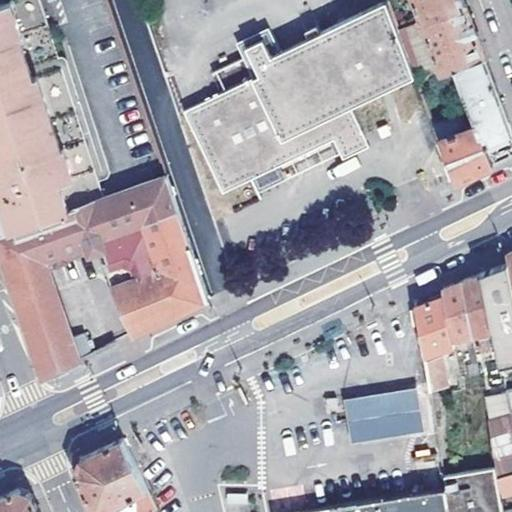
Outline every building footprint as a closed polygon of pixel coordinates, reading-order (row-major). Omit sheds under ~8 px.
[(106,198),(39,0),(12,0),(0,4),(0,172),(9,198),(5,200),(15,230),(106,198)] [(413,0),(421,21),(465,5),(463,0),(413,0)] [(399,29),(389,2),(280,52),(272,55),(262,32),(245,40),(261,74),(253,78),(185,109),(224,191),(251,178),(255,187),(268,182),(280,176),(275,167),(312,150),(334,140),(344,159),(369,147),(351,107),(417,77),(399,29)] [(434,75),(455,67),(485,56),(468,11),(465,5),(421,21),(399,29),(417,77),(418,81),(434,75)] [(272,55),(280,52),(269,29),(262,32),(272,55)] [(261,74),(245,40),(237,43),(253,78),(261,74)] [(485,56),(455,67),(477,123),(494,163),(511,155),(511,153),(511,129),(498,92),(490,69),(485,56)] [(434,75),(418,81),(429,110),(446,104),(434,75)] [(430,114),(439,137),(445,153),(451,171),(455,181),(488,166),(494,163),(477,123),(468,127),(460,103),(430,114)] [(0,172),(0,185),(2,192),(5,200),(9,198),(0,172)] [(72,336),(50,268),(47,259),(89,244),(93,253),(101,250),(104,249),(119,285),(115,286),(136,332),(178,312),(208,298),(167,176),(106,198),(15,230),(0,234),(0,244),(43,376),(53,371),(74,362),(91,353),(84,332),(72,336)] [(89,244),(47,259),(50,268),(93,253),(89,244)] [(104,249),(101,250),(115,286),(119,285),(104,249)] [(289,269),(286,262),(268,270),(269,274),(271,277),(289,269)] [(511,345),(511,278),(509,262),(496,267),(484,272),(494,328),(497,348),(511,345)] [(472,331),(494,328),(484,272),(473,276),(464,280),(472,331)] [(453,335),(472,331),(464,280),(450,285),(445,287),(446,294),(453,335)] [(446,294),(416,305),(417,313),(424,354),(454,341),(453,335),(446,294)] [(371,318),(368,311),(350,320),(353,327),(371,318)] [(285,358),(282,351),(263,360),(266,367),(285,358)] [(426,360),(431,391),(446,388),(440,358),(426,360)] [(471,371),(479,371),(477,360),(469,361),(471,371)] [(354,441),(427,428),(420,385),(347,397),(350,417),(360,415),(362,426),(352,428),(354,441)] [(485,404),(487,418),(509,411),(507,400),(485,404)] [(496,474),(511,468),(511,410),(509,411),(487,418),(495,464),(496,474)] [(350,417),(352,428),(362,426),(360,415),(350,417)] [(77,472),(96,511),(140,491),(150,511),(158,506),(125,436),(119,439),(81,457),(79,465),(77,472)] [(502,511),(496,474),(495,464),(446,472),(448,485),(407,492),(289,511),(502,511)] [(501,498),(511,496),(511,475),(499,477),(501,498)] [(0,511),(42,511),(34,495),(26,492),(18,488),(0,496),(0,511)]
